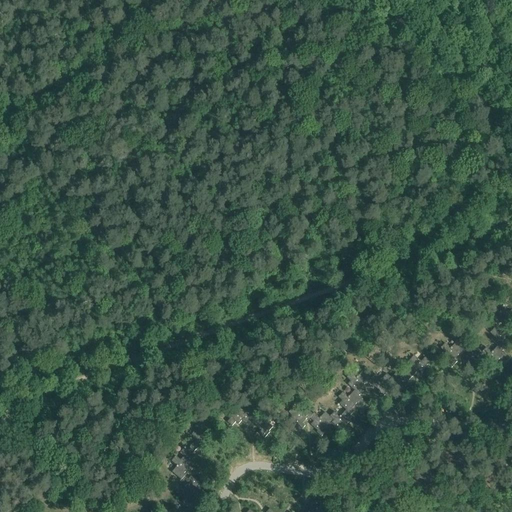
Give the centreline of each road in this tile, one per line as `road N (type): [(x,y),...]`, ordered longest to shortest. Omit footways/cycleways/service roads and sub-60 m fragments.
road 1 (track): [(511,217),(76,377),(0,420)]
road 2 (track): [(316,288),(84,63)]
road 3 (track): [(334,0),(511,117)]
